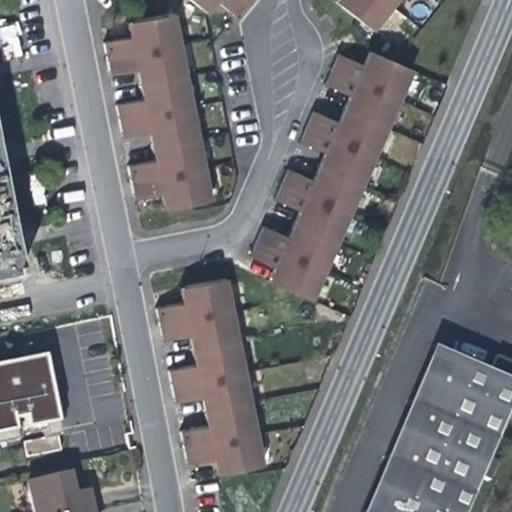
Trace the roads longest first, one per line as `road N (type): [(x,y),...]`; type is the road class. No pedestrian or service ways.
road 1 (residential): [(510,0),(292,511)]
road 2 (residential): [(160,511),(162,487),(68,0)]
